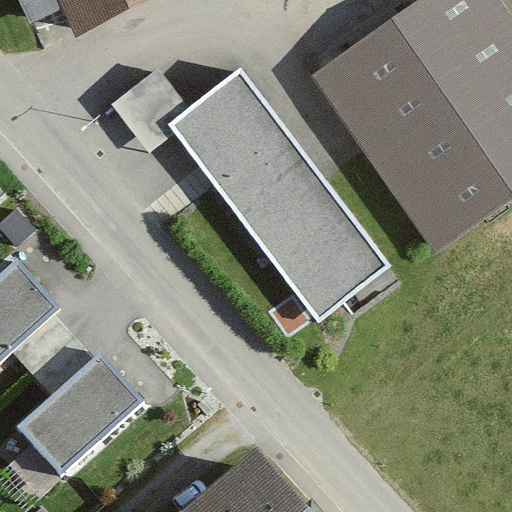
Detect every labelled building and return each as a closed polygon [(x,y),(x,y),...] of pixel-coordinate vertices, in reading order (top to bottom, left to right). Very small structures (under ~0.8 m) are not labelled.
[(64,0),(74,24),(129,0),(64,0)] [(511,14),(502,0),(413,0),(312,68),(435,249),(511,197),(511,14)] [(191,109),(160,71),(114,108),(152,156),(178,135),(170,126),(191,109)] [(178,135),(191,144),(325,318),(390,268),(239,71),(191,109),(170,126),(178,135)] [(0,353),(5,350),(56,304),(15,257),(0,270),(0,353)] [(56,304),(5,350),(49,399),(101,353),(56,304)] [(71,474),(147,406),(101,353),(49,399),(24,421),(71,474)] [(309,511),(258,452),(188,511),(309,511)]
